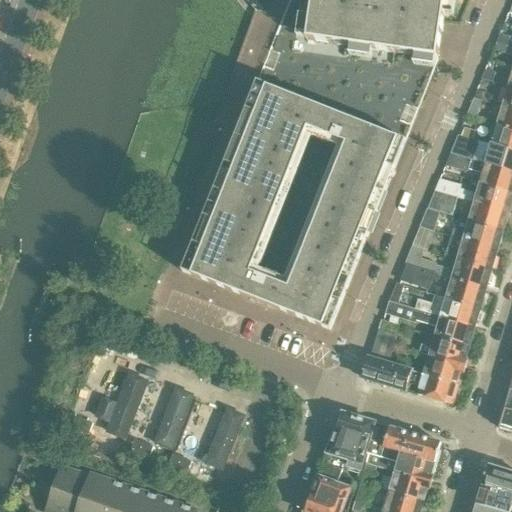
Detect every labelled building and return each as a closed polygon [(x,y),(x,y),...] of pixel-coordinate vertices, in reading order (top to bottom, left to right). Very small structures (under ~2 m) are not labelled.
[(264,66),(257,82),(214,191),(201,225),(182,272),(191,276),(323,328),(330,331),(368,237),(373,225),(412,126),(412,125),(418,110),(438,61),(438,60),(438,56),(443,23),(444,20),(444,16),(446,0),(289,0),(271,48),(270,51),(264,66)] [(497,43),(511,47),(511,38),(500,35),(497,43)] [(511,47),(497,43),(494,50),(511,55),(511,47)] [(495,73),(485,70),(482,80),(492,83),(495,73)] [(503,107),(511,110),(511,88),(509,87),(503,107)] [(476,120),(481,102),(474,99),(467,117),(476,120)] [(511,110),(503,107),(497,127),(511,131),(511,110)] [(492,146),(511,151),(511,131),(497,127),(492,146)] [(461,137),(473,140),(476,131),(464,128),(461,137)] [(511,151),(492,146),(479,142),(473,140),(461,137),(459,136),(458,136),(453,149),(451,154),(471,160),(486,165),(511,172),(511,151)] [(483,174),(480,184),(511,193),(511,172),(486,165),(471,160),(451,154),(446,167),(468,173),(468,170),(483,174)] [(511,202),(511,193),(480,184),(477,195),(460,190),(461,186),(440,180),(435,192),(457,199),(475,204),(509,214),(511,202)] [(435,192),(428,209),(439,213),(440,213),(452,217),(457,199),(435,192)] [(469,222),(503,232),(509,214),(475,204),(469,222)] [(421,225),(420,228),(432,233),(439,213),(428,209),(421,225)] [(450,238),(498,252),(503,232),(469,222),(458,219),(455,230),(453,229),(450,238)] [(416,238),(412,247),(424,250),(426,251),(429,242),(416,238)] [(458,261),(492,271),(498,252),(450,238),(448,246),(461,250),(458,261)] [(412,247),(405,266),(407,267),(434,274),(452,280),(487,290),(492,271),(458,261),(455,271),(436,266),(436,264),(421,260),(424,250),(412,247)] [(429,289),(434,274),(407,267),(401,281),(429,289)] [(452,280),(446,300),(481,310),(486,290),(452,280)] [(397,284),(389,302),(398,305),(404,287),(397,284)] [(418,300),(415,310),(433,315),(475,328),(481,310),(446,300),(434,296),(433,302),(432,304),(418,300)] [(433,315),(415,310),(398,305),(389,302),(385,315),(415,325),(416,321),(438,328),(435,338),(469,348),(475,328),(433,315)] [(378,331),(375,340),(394,346),(397,336),(378,331)] [(421,345),(419,353),(429,356),(466,367),(468,361),(466,360),(469,348),(435,338),(432,349),(421,345)] [(394,346),(375,340),(370,359),(388,365),(394,346)] [(167,354),(181,359),(184,350),(171,345),(167,354)] [(427,363),(424,375),(459,385),(460,386),(466,367),(429,356),(427,363)] [(407,392),(409,382),(412,372),(388,365),(370,359),(369,359),(361,378),(407,392)] [(412,372),(409,382),(421,385),(418,396),(452,405),(459,385),(424,375),(412,372)] [(111,436),(124,442),(146,386),(133,380),(120,412),(108,407),(101,424),(114,429),(111,436)] [(156,444),(172,451),(193,396),(176,390),(156,444)] [(206,464),(222,471),(245,417),(228,410),(206,464)] [(511,412),(505,411),(499,429),(511,432),(511,412)] [(360,470),(365,455),(368,444),(374,424),(343,414),(328,454),(354,462),(352,468),(360,470)] [(70,429),(89,436),(93,425),(74,417),(70,429)] [(441,444),(374,424),(368,444),(437,464),(440,452),(439,452),(441,444)] [(135,441),(131,452),(149,459),(154,448),(135,441)] [(376,468),(394,473),(432,484),(434,477),(433,476),(437,464),(368,444),(365,455),(369,456),(366,465),(376,468)] [(187,474),(190,466),(191,463),(172,455),(168,466),(187,474)] [(318,478),(337,485),(343,470),(324,463),(318,478)] [(376,468),(366,465),(364,473),(373,476),(376,468)] [(511,473),(489,466),(482,488),(511,496),(511,473)] [(195,511),(196,511),(190,509),(184,507),(173,503),(167,501),(139,492),(133,489),(133,490),(122,486),(116,484),(90,475),(90,477),(62,468),(60,473),(58,479),(57,481),(55,487),(52,496),(50,501),(46,511),(195,511)] [(379,489),(389,492),(424,502),(428,489),(430,490),(432,484),(394,473),(392,480),(383,478),(379,489)] [(318,478),(312,496),(343,507),(349,489),(337,485),(318,478)] [(361,484),(355,502),(365,505),(370,487),(361,484)] [(511,496),(482,488),(476,507),(491,511),(509,511),(511,508),(511,507),(511,496)] [(389,492),(383,511),(387,511),(421,511),(424,502),(389,492)] [(305,511),(341,511),(343,507),(312,496),(305,511)] [(362,511),(365,505),(355,502),(352,511),(356,511),(362,511)]
